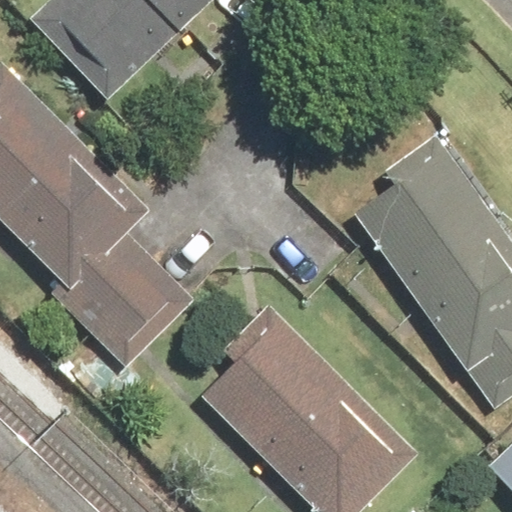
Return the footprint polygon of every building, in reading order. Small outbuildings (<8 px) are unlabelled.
[(44,0),(33,11),(122,104),(230,0),(44,0)] [(20,49),(0,67),(0,207),(139,352),(210,285),(143,215),(161,197),(20,49)] [(511,206),(459,132),(360,202),(499,399),(511,390),(511,206)] [(283,304),(200,387),(326,511),(364,511),(428,448),(283,304)] [(511,426),(494,443),(511,463),(511,426)]
